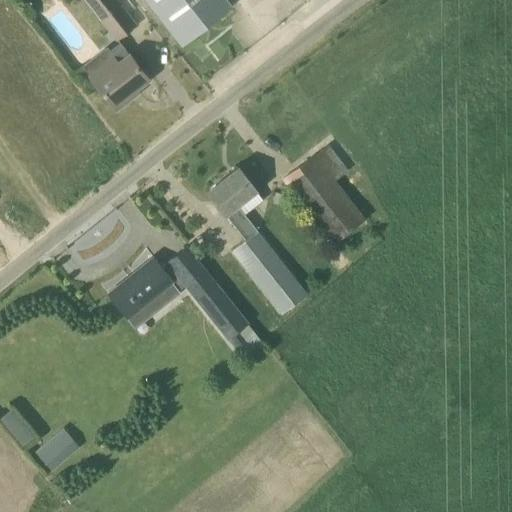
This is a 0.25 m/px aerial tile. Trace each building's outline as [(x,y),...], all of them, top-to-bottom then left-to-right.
[(88,0),(117,38),(135,24),(117,0),(88,0)] [(232,6),(226,0),(140,0),(179,48),(232,6)] [(130,55),(129,54),(119,62),(114,54),(88,74),(95,82),(116,109),(131,97),(129,94),(148,79),(140,69),(146,64),(136,51),(130,55)] [(332,245),(366,219),(337,180),(347,172),(327,145),(282,179),(332,245)] [(244,239),(256,232),(237,206),(257,191),(238,167),(206,192),(244,239)] [(281,314),(307,293),(258,232),(232,252),(281,314)] [(108,293),(128,318),(142,306),(150,316),(179,293),(172,283),(173,282),(171,280),(181,273),(210,309),(212,307),(239,341),(253,330),(186,247),(161,267),(153,257),(108,293)] [(11,407),(0,415),(21,442),(32,433),(11,407)] [(70,452),(69,451),(75,445),(63,432),(57,437),(55,434),(35,451),(50,469),(70,452)]
